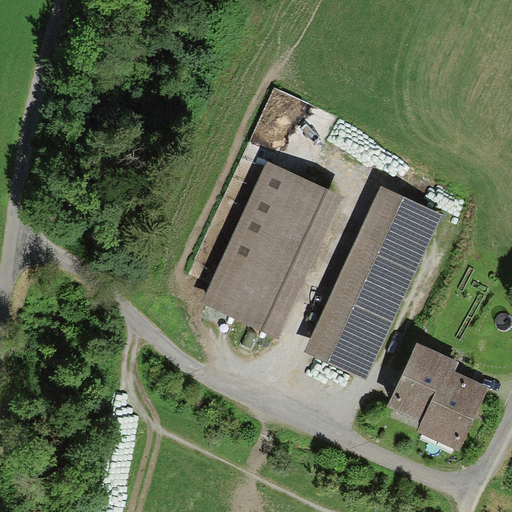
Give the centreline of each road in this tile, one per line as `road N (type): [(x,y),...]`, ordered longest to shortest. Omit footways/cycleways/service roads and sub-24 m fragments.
road 1 (track): [(12,246),(77,268),(198,384),(439,480),(468,482)]
road 2 (track): [(63,0),(20,145),(0,354)]
